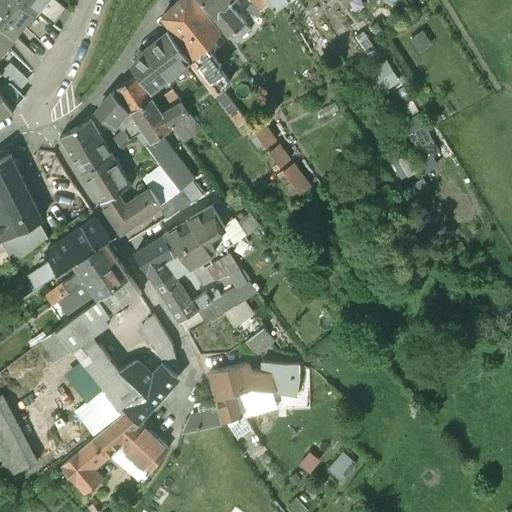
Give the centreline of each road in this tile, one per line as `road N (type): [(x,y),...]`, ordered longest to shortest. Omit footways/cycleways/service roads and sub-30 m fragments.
road 1 (residential): [(34,107),(183,346),(178,434)]
road 2 (residential): [(34,107),(91,0)]
